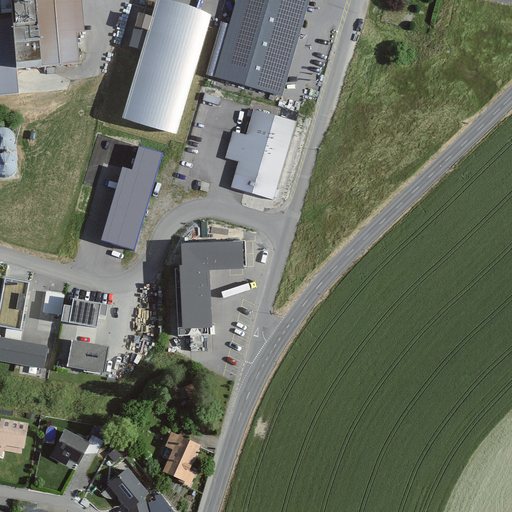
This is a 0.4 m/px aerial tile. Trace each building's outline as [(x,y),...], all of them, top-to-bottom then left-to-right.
[(19,68),(80,62),(74,0),(0,0),(0,95),(21,94),(19,68)] [(309,0),(237,0),(215,76),(282,96),(309,0)] [(206,25),(158,12),(128,118),(174,130),(206,25)] [(296,122),(254,109),(231,187),(273,200),(296,122)] [(0,173),(19,171),(13,127),(0,129),(0,173)] [(139,146),(132,169),(122,167),(101,240),(134,250),(163,152),(139,146)] [(242,264),(241,239),(182,242),(183,263),(181,263),(181,268),(176,269),(180,331),(206,330),(206,323),(211,323),(208,266),(242,264)] [(28,279),(6,276),(0,308),(0,320),(20,324),(28,279)] [(63,294),(47,291),(44,310),(60,313),(63,294)] [(73,303),(65,301),(62,316),(96,322),(98,310),(105,311),(107,301),(74,295),(73,303)] [(47,344),(0,335),(0,357),(43,365),(47,344)] [(108,345),(73,338),(69,363),(104,369),(108,345)] [(0,427),(0,455),(2,456),(3,448),(24,452),(29,424),(2,419),(0,427)] [(87,443),(62,430),(47,456),(72,470),(87,443)] [(199,444),(172,432),(167,443),(174,447),(165,468),(182,476),(180,479),(190,483),(195,472),(188,469),(199,444)] [(122,444),(108,454),(115,462),(128,451),(122,444)] [(148,491),(128,466),(109,482),(129,507),(148,491)] [(173,511),(172,509),(161,494),(155,496),(156,500),(148,502),(150,511),(173,511)]
